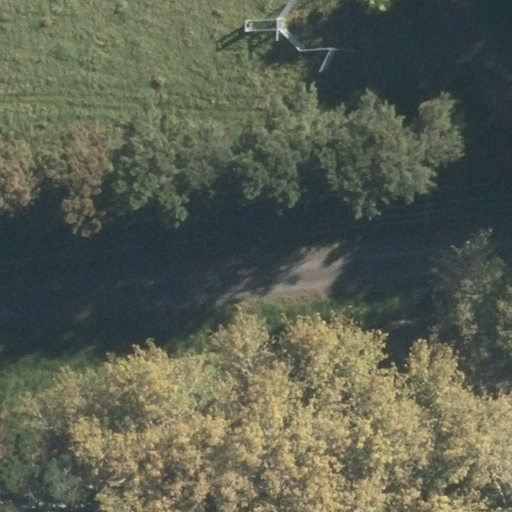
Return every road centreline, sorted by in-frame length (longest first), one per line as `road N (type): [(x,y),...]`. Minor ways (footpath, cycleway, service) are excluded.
road 1 (track): [(0,478),(404,445),(511,428)]
road 2 (track): [(511,266),(0,310)]
road 3 (track): [(511,117),(462,33),(453,0)]
